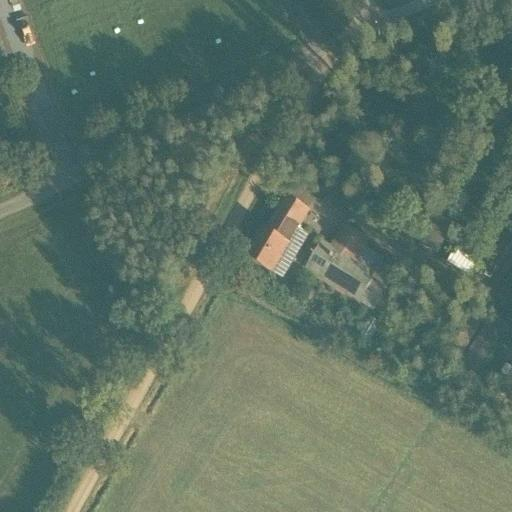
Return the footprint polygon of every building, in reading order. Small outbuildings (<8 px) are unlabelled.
[(264,229),(245,263),(272,278),(273,276),(283,282),(308,238),(300,233),(315,205),(290,191),(268,231),(264,229)] [(436,219),(420,250),(437,259),(453,228),(436,219)] [(321,246),(305,275),(385,320),(392,308),(381,302),(396,276),(380,267),(383,262),(365,252),(370,243),(343,228),(330,251),(321,246)] [(457,247),(446,267),(468,278),(478,259),(457,247)] [(370,321),(359,339),(362,341),(369,344),(379,327),(370,321)] [(483,330),(461,367),(476,376),(498,339),(483,330)]
